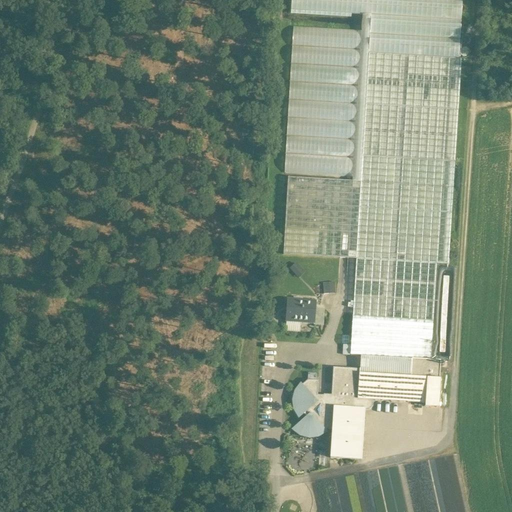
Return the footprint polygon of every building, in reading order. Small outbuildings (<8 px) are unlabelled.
[(462,0),(291,0),(291,11),(371,16),(369,54),(459,59),(462,0)] [(361,31),(293,27),(284,173),(352,177),(361,31)] [(459,59),(369,54),(362,157),(455,162),(461,60),(459,59)] [(455,162),(362,157),(361,182),(356,259),(436,264),(448,265),(455,162)] [(361,182),(288,178),(283,255),(356,259),(361,182)] [(436,264),(356,259),(350,355),(361,356),(431,360),(436,264)] [(297,263),(289,270),(298,279),(305,273),(297,263)] [(334,282),(323,283),(324,295),(335,294),(334,282)] [(316,303),(288,300),(286,321),(287,321),(286,331),(299,332),(300,322),(314,323),(313,325),(323,326),(324,310),(315,309),(316,303)] [(431,360),(361,356),(360,369),(360,370),(357,399),(373,400),(425,403),(425,407),(439,408),(441,379),(439,379),(441,361),(431,360)] [(360,369),(333,368),(331,395),(323,395),(323,396),(318,395),(319,381),(307,381),(302,385),(301,383),(294,391),(292,400),(293,410),(298,419),(303,415),(304,414),(306,417),(291,430),(299,436),(309,439),(318,437),(327,432),(326,430),(332,430),(330,458),(362,460),(365,410),(369,410),(373,407),(373,400),(357,399),(360,370),(360,369)]
